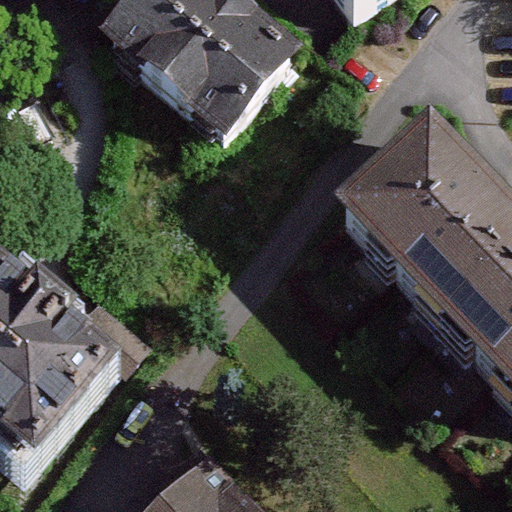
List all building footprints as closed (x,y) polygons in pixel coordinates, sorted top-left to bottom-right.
[(194,0),(174,0),(106,81),(232,185),(313,95),(194,0)] [(320,0),(360,53),(434,0),(433,0),(320,0)] [(439,143),(340,235),(511,416),(511,222),(506,216),(439,143)] [(0,276),(0,454),(37,486),(125,383),(85,348),(92,339),(40,296),(33,304),(0,276)] [(238,511),(209,483),(179,511),(238,511)]
